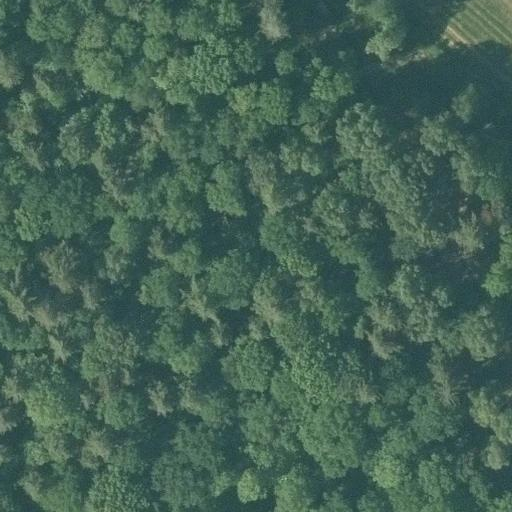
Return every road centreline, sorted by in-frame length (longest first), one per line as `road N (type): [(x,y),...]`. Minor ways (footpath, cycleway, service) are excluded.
road 1 (track): [(316,0),(472,271),(511,379)]
road 2 (track): [(340,0),(511,143)]
